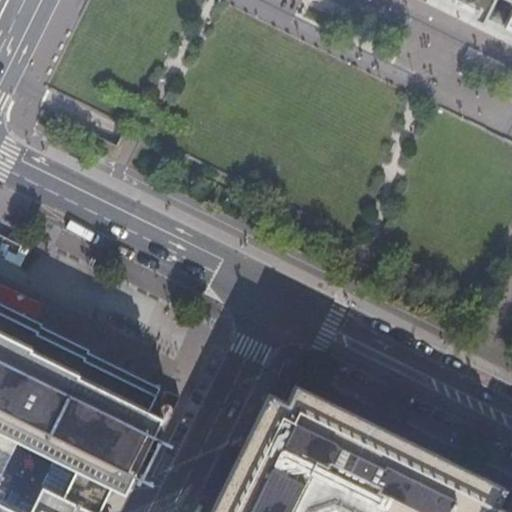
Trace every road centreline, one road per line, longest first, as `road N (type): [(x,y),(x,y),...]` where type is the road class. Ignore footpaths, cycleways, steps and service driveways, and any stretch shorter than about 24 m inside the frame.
road 1 (motorway): [(0,0),(511,244)]
road 2 (tertiary): [(270,306),(0,168)]
road 3 (tertiary): [(511,425),(270,306)]
road 4 (unclassified): [(170,511),(270,306)]
road 5 (motorway): [(511,99),(316,0)]
